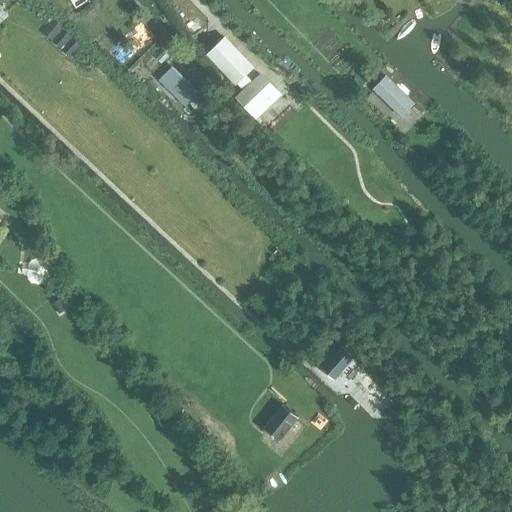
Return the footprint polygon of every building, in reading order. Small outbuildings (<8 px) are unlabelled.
[(226,36),(206,55),(235,85),(236,84),(242,90),(234,97),(256,119),(281,95),(260,72),(251,81),(246,75),(254,67),(226,36)] [(185,105),(196,93),(172,69),(161,81),(185,105)] [(385,75),(372,89),(401,117),(414,103),(385,75)] [(335,379),(354,357),(341,346),(321,368),(335,379)] [(280,441),(299,417),(282,404),(263,427),(280,441)]
